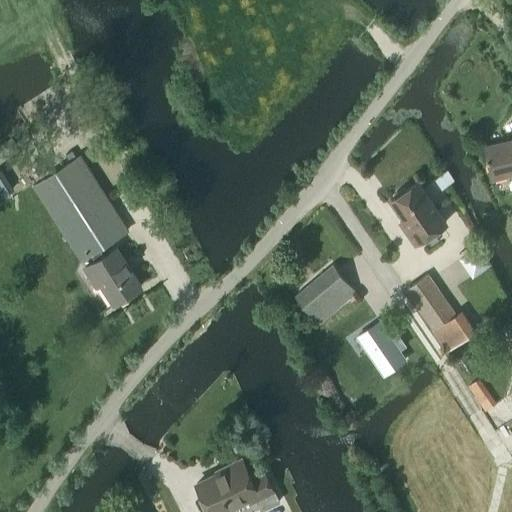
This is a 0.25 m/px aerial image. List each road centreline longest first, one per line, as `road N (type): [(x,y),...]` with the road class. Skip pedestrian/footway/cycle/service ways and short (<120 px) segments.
road 1 (unclassified): [(37,511),(160,350),(321,184),(458,0)]
road 2 (track): [(321,184),(450,378),(503,474),(495,511)]
